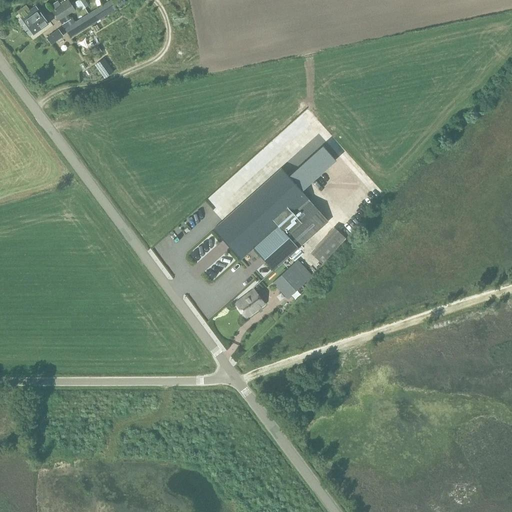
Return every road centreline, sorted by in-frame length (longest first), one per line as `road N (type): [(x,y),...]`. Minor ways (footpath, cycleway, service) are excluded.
road 1 (unclassified): [(235,377),(0,59)]
road 2 (track): [(240,383),(511,292)]
road 3 (unclassified): [(0,379),(235,377)]
road 4 (unclassified): [(335,511),(235,377)]
